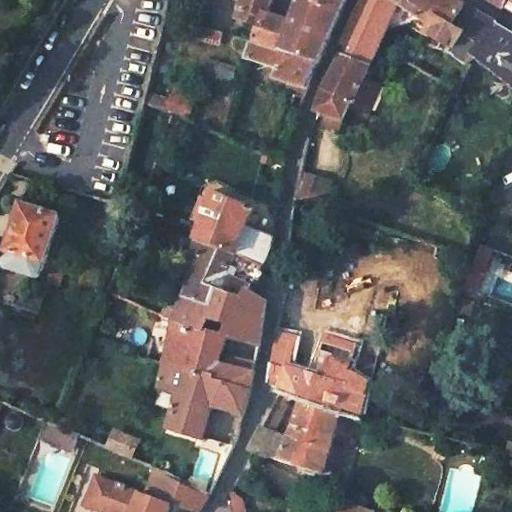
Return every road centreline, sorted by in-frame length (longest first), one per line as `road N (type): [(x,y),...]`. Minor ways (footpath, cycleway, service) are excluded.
road 1 (residential): [(205,511),(257,401),(300,129),(355,0)]
road 2 (residential): [(87,0),(0,151)]
